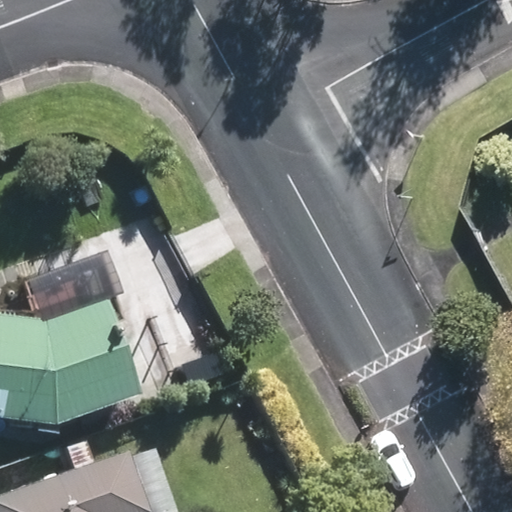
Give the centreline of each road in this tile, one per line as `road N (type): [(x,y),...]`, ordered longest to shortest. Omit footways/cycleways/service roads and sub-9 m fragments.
road 1 (tertiary): [(262,136),(480,511)]
road 2 (residential): [(501,0),(262,136)]
road 3 (tertiary): [(183,0),(262,136)]
